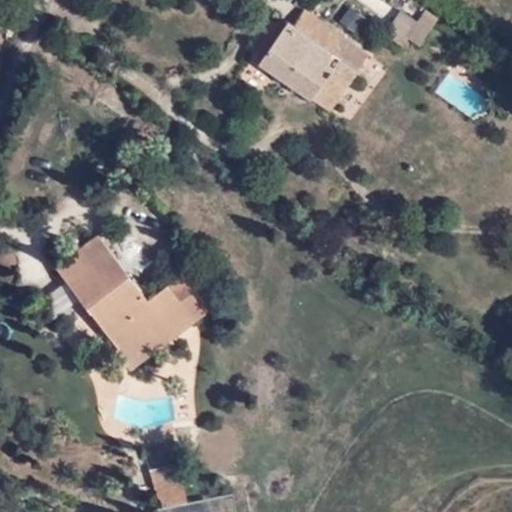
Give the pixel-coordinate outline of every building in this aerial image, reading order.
[(355,30),(364,17),(350,6),(341,19),(355,30)] [(289,18),(262,56),(331,106),(370,52),(305,7),(293,22),(289,18)] [(400,9),(385,33),(401,44),(407,35),(420,43),(429,28),(417,20),(400,9)] [(437,17),(425,9),(417,20),(429,28),(437,17)] [(97,232),(59,263),(69,276),(84,295),(132,355),(217,302),(190,265),(147,296),(97,232)] [(179,461),(153,467),(161,506),(187,500),(179,461)] [(161,506),(157,507),(157,511),(236,511),(233,491),(187,500),(161,506)]
